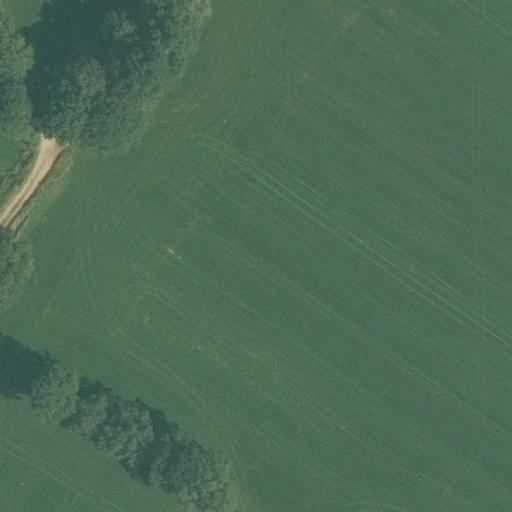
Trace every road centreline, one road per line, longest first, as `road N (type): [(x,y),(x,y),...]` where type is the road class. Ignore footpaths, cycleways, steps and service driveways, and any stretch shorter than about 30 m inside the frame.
road 1 (track): [(58,137),(157,0)]
road 2 (track): [(58,137),(0,26)]
